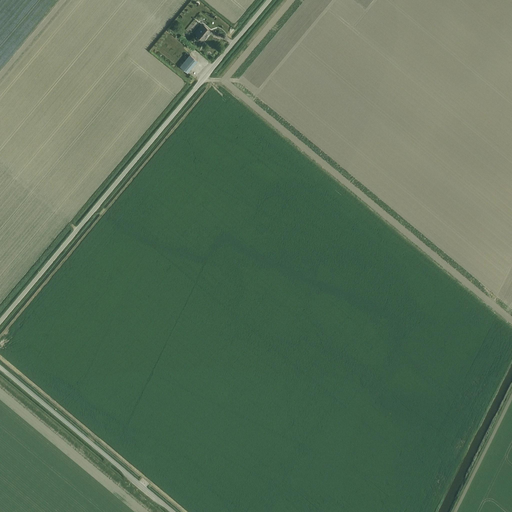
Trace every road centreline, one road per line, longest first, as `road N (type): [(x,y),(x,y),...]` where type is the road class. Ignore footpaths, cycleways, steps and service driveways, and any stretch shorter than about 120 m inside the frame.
road 1 (unclassified): [(0,322),(270,0)]
road 2 (unclassified): [(173,511),(0,366)]
